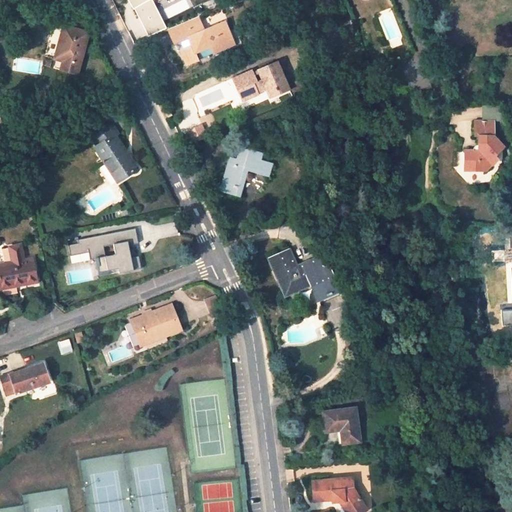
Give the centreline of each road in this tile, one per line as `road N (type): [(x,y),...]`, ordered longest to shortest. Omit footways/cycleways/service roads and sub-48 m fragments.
road 1 (residential): [(215,263),(0,345)]
road 2 (tertiary): [(179,175),(91,0)]
road 3 (tertiary): [(275,511),(248,317)]
